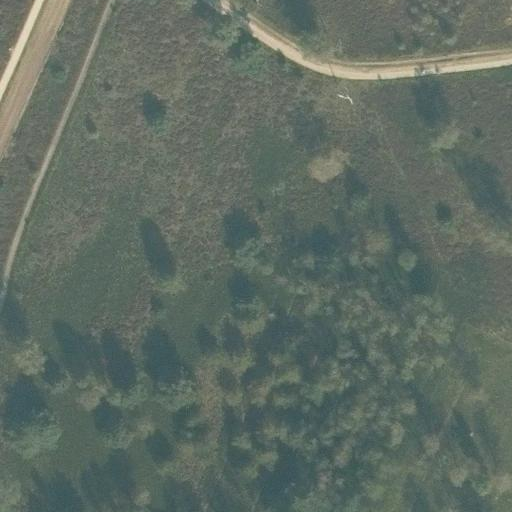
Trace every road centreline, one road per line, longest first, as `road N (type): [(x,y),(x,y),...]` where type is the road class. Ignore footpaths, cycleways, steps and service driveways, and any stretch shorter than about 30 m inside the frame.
road 1 (track): [(222,0),(335,67),(511,52)]
road 2 (track): [(60,0),(0,139)]
